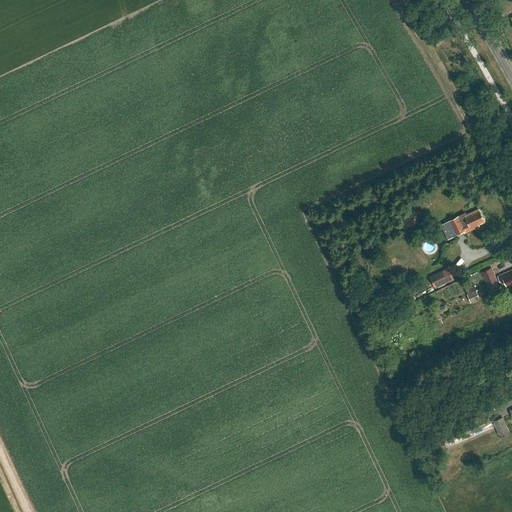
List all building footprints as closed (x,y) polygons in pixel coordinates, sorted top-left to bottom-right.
[(463,231),(465,233),(480,226),(478,223),(484,220),(479,210),(465,217),(466,219),(461,221),(459,216),(448,222),(455,235),(463,231)] [(430,275),(435,287),(454,278),(449,266),(430,275)] [(492,268),(481,273),(491,294),(501,289),(492,268)] [(511,270),(497,276),(500,282),(504,281),(507,288),(511,285),(511,270)] [(494,421),(500,436),(510,432),(503,417),(494,421)] [(493,429),(488,418),(441,439),(446,450),(493,429)]
